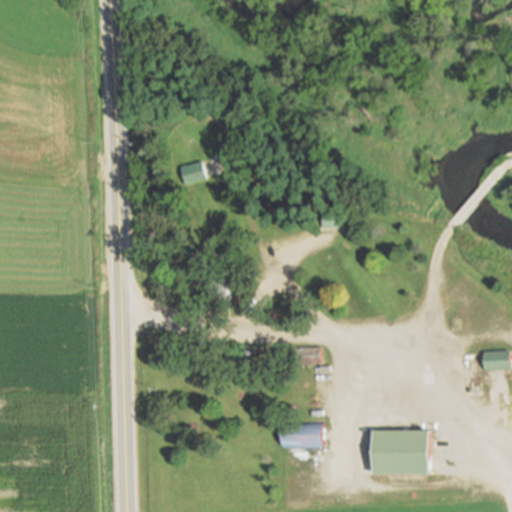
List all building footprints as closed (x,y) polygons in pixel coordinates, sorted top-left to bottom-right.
[(208,178),(185,182),(182,164),(205,160),(208,178)] [(346,212),(346,228),(324,228),(324,212),(346,212)] [(241,271),(243,290),(231,291),(231,295),(209,297),(207,274),(241,271)] [(321,347),(322,364),(296,367),(294,350),(321,347)] [(486,351),(511,350),(511,368),(487,370),(486,351)] [(324,424),(325,443),(283,445),(282,426),(324,424)] [(376,431),(432,430),(433,473),(377,474),(376,431)]
